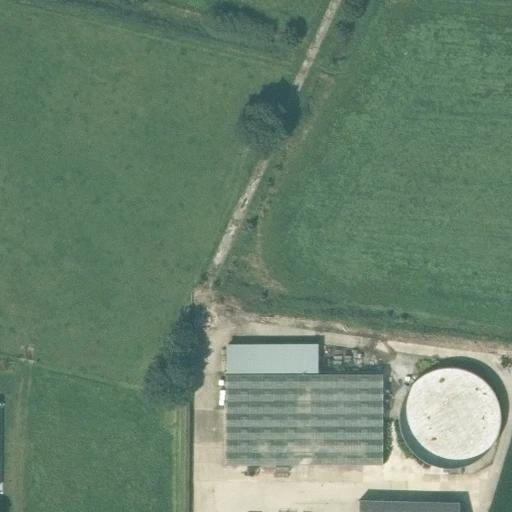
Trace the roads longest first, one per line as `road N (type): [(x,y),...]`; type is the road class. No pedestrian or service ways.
road 1 (track): [(31,0),(281,63),(328,67),(352,56),(382,0)]
road 2 (track): [(195,341),(197,307),(332,0)]
